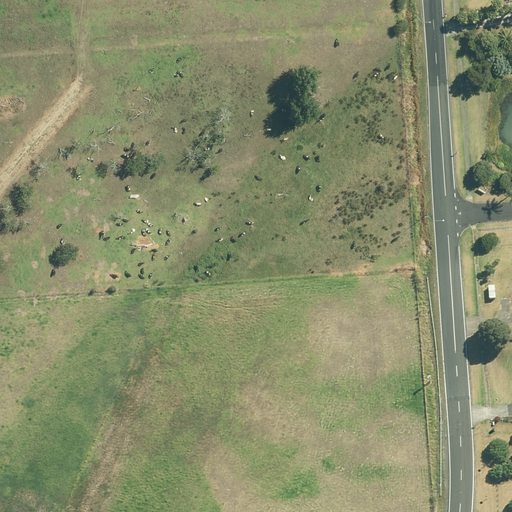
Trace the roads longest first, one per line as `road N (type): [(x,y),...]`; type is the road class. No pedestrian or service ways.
road 1 (secondary): [(449,217),(460,511)]
road 2 (secondary): [(433,0),(449,217)]
